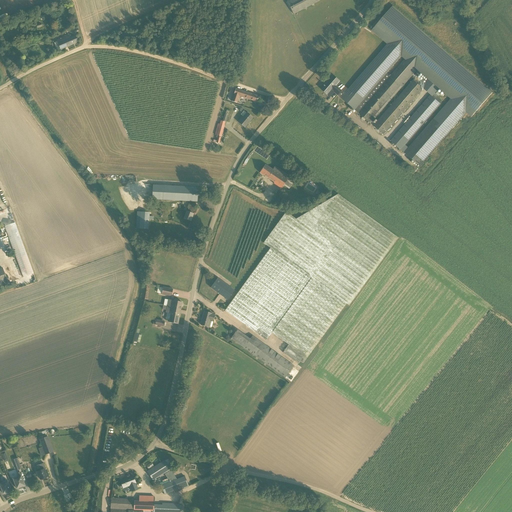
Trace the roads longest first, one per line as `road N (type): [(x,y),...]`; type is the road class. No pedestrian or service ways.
road 1 (unclassified): [(154,444),(231,176),(373,0)]
road 2 (track): [(72,0),(83,47),(139,52),(285,101)]
road 3 (unclassified): [(367,511),(301,484),(154,444)]
road 4 (unclassified): [(0,511),(116,470),(154,444)]
